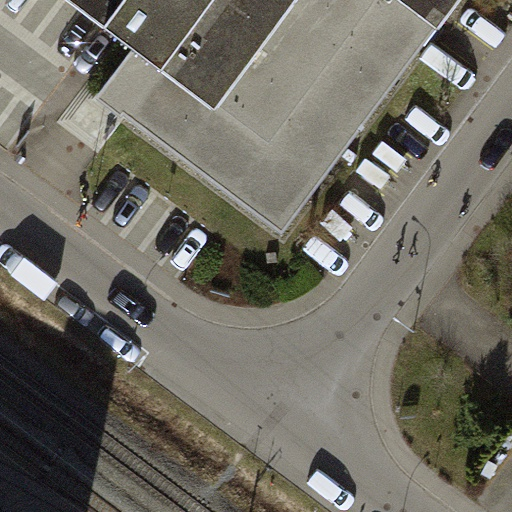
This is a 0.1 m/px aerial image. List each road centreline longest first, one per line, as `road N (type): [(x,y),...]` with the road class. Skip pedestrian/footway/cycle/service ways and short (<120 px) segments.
road 1 (unclassified): [(511,126),(290,431)]
road 2 (unclassified): [(290,431),(0,214)]
road 3 (unclassified): [(398,511),(290,431)]
